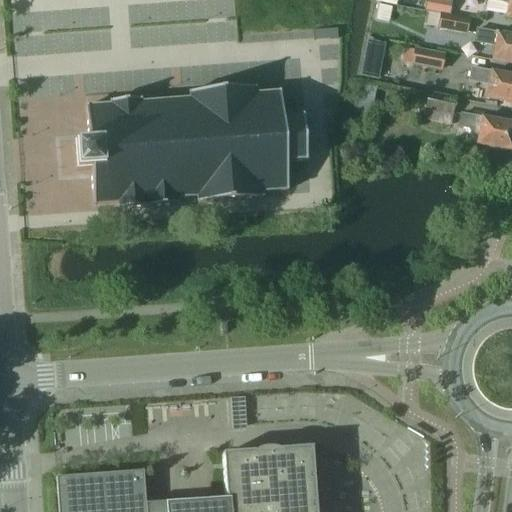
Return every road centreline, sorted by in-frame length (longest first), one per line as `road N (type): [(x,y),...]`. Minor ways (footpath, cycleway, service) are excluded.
road 1 (tertiary): [(2,382),(365,361)]
road 2 (tertiary): [(12,511),(2,382)]
